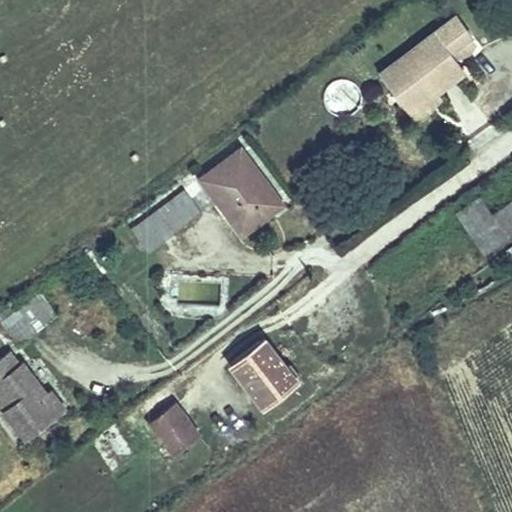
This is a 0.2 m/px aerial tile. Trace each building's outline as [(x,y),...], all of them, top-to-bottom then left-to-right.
[(466,18),(392,75),(421,112),(474,72),(461,55),(482,39),(466,18)] [(251,157),(210,190),(256,245),(281,225),(274,214),(288,203),(251,157)] [(193,200),(134,245),(154,269),(182,248),(178,243),(209,220),(193,200)] [(511,228),(502,216),(477,235),(493,257),(511,241),(511,228)] [(40,291),(0,317),(0,323),(15,347),(58,318),(40,291)] [(274,342),(239,368),(274,411),(309,385),(274,342)] [(0,373),(0,375),(27,410),(47,436),(91,402),(76,384),(70,389),(61,377),(46,359),(42,361),(31,349),(0,373)] [(184,416),(163,433),(161,435),(185,465),(208,446),(184,416)]
